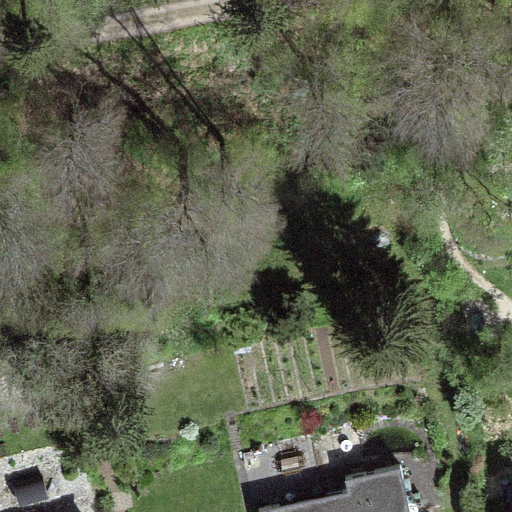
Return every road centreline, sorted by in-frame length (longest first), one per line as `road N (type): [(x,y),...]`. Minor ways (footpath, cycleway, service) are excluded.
road 1 (track): [(511,155),(277,194),(0,271)]
road 2 (track): [(0,43),(247,0)]
